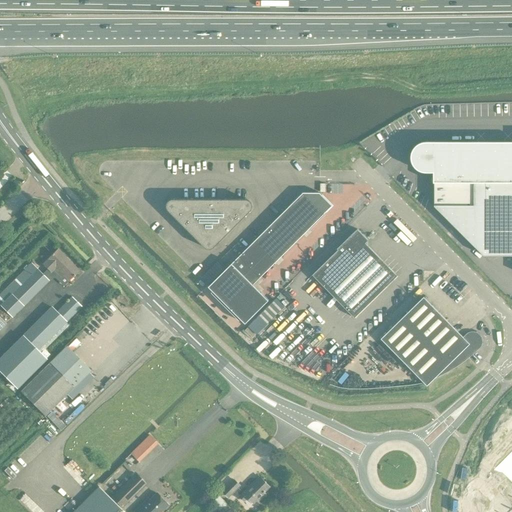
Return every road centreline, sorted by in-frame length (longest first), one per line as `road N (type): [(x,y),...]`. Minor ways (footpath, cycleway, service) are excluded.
road 1 (motorway): [(0,32),(511,29)]
road 2 (tertiary): [(232,375),(108,255),(0,122)]
road 3 (unclassified): [(511,321),(357,163)]
road 4 (motorway): [(440,0),(242,0)]
road 5 (tertiary): [(377,442),(232,375)]
road 6 (tertiary): [(232,375),(274,412),(363,464)]
